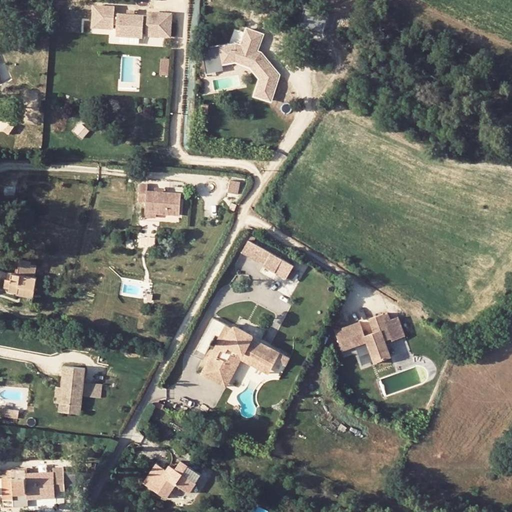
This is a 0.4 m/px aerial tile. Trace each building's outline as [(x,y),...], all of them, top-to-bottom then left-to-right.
[(115,13),(115,7),(98,5),(97,16),(93,15),(93,27),(114,28),(114,24),(117,24),(117,35),(143,36),(144,32),(147,32),(147,35),(170,36),(172,13),(148,12),(148,15),(135,14),(127,14),(115,13)] [(308,16),(304,16),(305,27),(327,31),(330,12),(310,8),(308,16)] [(259,91),(275,96),(282,70),(263,50),(259,48),(263,33),(247,28),(243,44),(238,42),(221,46),(226,62),(238,59),(254,64),(264,75),(259,91)] [(221,46),(204,51),(210,72),(227,67),(221,46)] [(169,59),(162,58),(161,74),(168,75),(169,59)] [(229,190),(238,191),(241,179),(231,177),(229,190)] [(148,184),(140,184),(138,201),(146,202),(145,212),(157,213),(180,215),(182,193),(164,191),(155,191),(148,190),(148,184)] [(249,239),(242,251),(265,264),(264,265),(276,272),(283,258),(249,239)] [(13,292),(22,295),(24,290),(38,294),(40,276),(35,276),(37,261),(26,259),(24,273),(16,272),(15,278),(11,277),(9,288),(14,289),(13,292)] [(22,296),(37,299),(38,294),(24,290),(22,295),(22,296)] [(361,321),(335,331),(343,351),(367,341),(375,363),(391,357),(385,340),(392,338),(392,341),(405,336),(398,316),(391,319),(388,312),(370,318),(374,332),(366,335),(361,321)] [(214,347),(202,369),(220,379),(237,348),(242,351),(245,346),(274,361),(282,347),(234,322),(234,323),(215,313),(200,340),(214,347)] [(237,348),(220,379),(229,383),(243,356),(270,370),(274,361),(245,346),(242,351),(237,348)] [(57,386),(55,402),(60,403),(81,405),(82,396),(84,382),(85,368),(65,365),(62,386),(57,386)] [(84,382),(82,396),(95,397),(97,383),(84,382)] [(60,403),(59,411),(80,414),(81,405),(60,403)] [(21,410),(6,407),(5,417),(19,419),(21,410)] [(180,454),(173,464),(170,468),(165,465),(156,458),(143,476),(167,493),(178,479),(189,487),(202,470),(180,454)] [(64,466),(53,466),(53,471),(55,490),(65,489),(64,466)] [(26,473),(26,476),(27,492),(27,498),(55,497),(55,490),(53,471),(26,473)] [(1,477),(2,499),(14,499),(14,493),(13,476),(1,477)] [(14,493),(27,492),(26,476),(13,476),(14,493)]
